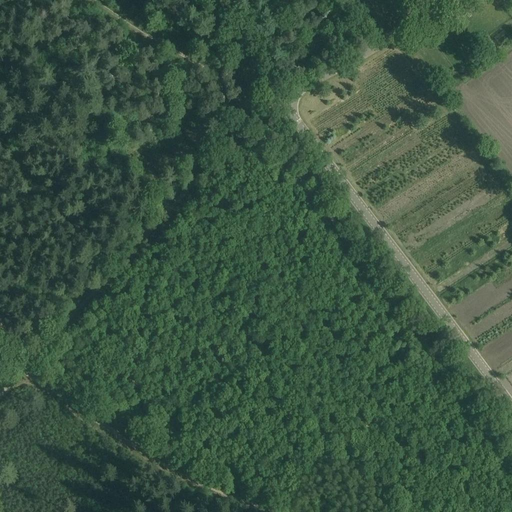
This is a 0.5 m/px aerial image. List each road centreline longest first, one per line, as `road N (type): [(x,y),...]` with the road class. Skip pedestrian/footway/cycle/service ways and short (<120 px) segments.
road 1 (unclassified): [(511,407),(280,101)]
road 2 (track): [(19,373),(262,107)]
road 3 (track): [(19,373),(177,473),(273,511)]
road 4 (track): [(262,107),(89,0)]
road 5 (unclassified): [(280,101),(441,0)]
road 6 (unclassified): [(280,101),(205,0)]
